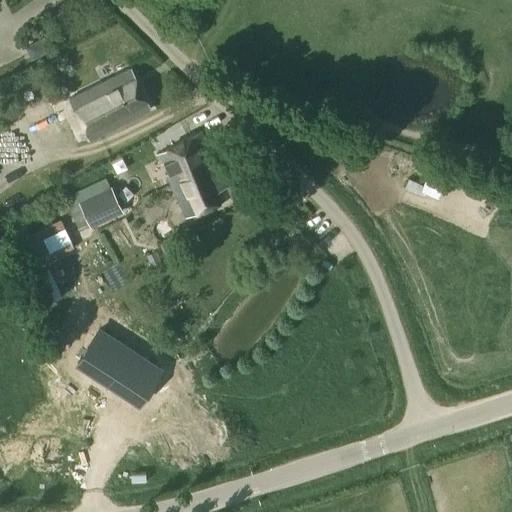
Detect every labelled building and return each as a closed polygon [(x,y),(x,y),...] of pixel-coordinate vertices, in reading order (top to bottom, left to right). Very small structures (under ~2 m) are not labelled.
[(151,109),(130,68),(70,98),(90,139),(151,109)] [(231,195),(202,133),(157,155),(186,216),(231,195)] [(109,188),(104,176),(72,190),(73,193),(64,197),(79,230),(89,225),(90,227),(123,212),(111,187),(109,188)] [(47,270),(34,276),(46,304),(60,298),(47,270)] [(99,330),(77,364),(101,380),(123,346),(99,330)] [(123,346),(101,380),(138,404),(160,370),(123,346)]
